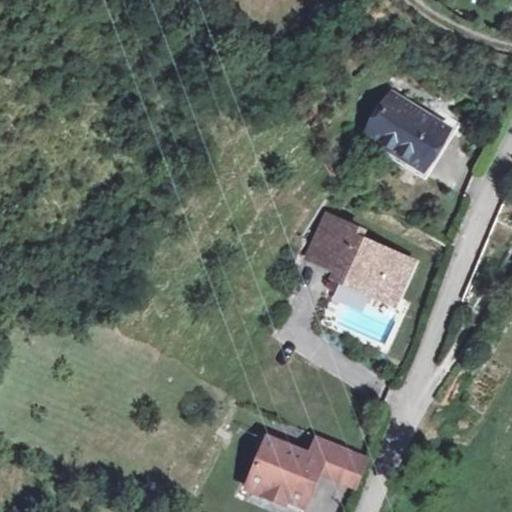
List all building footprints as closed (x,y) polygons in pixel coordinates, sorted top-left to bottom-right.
[(451,131),(394,95),(368,137),(425,173),(451,131)] [(308,255),(317,260),(335,222),(326,217),(308,255)] [(335,222),(317,260),(342,272),(339,280),(396,305),(413,266),(356,240),(358,233),(335,222)] [(341,482),(353,451),(321,438),(313,457),(270,439),(253,481),(272,488),(268,497),(288,506),(290,501),(308,509),(322,474),(341,482)] [(371,459),(353,451),(341,482),(358,489),(371,459)] [(272,488),(253,481),(249,490),(268,497),(272,488)]
